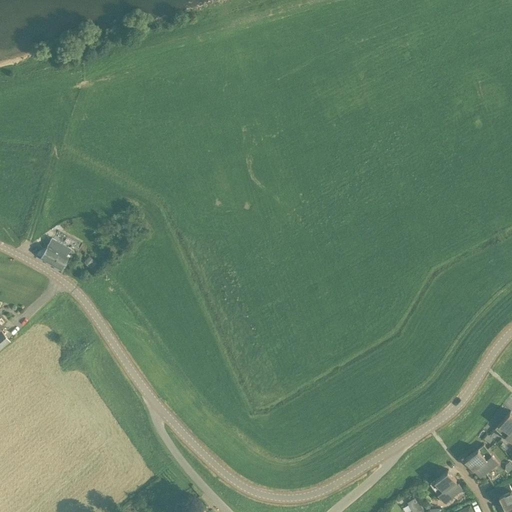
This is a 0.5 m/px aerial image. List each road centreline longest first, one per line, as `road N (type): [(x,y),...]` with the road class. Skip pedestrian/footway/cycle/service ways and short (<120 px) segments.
road 1 (unclassified): [(148,397),(232,481),(275,498),(314,495),(391,455)]
road 2 (unclassified): [(0,241),(71,288),(148,397)]
road 3 (unclassified): [(391,455),(469,392),(511,334)]
road 4 (unclassified): [(228,511),(164,437),(148,397)]
